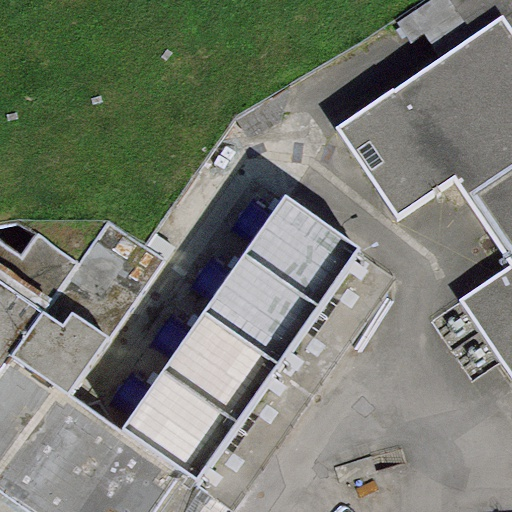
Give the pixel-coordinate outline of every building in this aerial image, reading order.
[(480,38),(500,25),(511,43),(511,0),(432,0),(397,25),(410,46),(423,39),(440,65),(480,38)] [(511,273),(511,43),(500,25),(480,38),(440,65),(392,98),(452,186),(507,267),(511,273)] [(452,186),(392,98),(338,134),(398,222),(452,186)] [(381,273),(290,210),(126,440),(193,491),(214,507),(381,273)] [(0,492),(4,487),(33,511),(179,511),(193,491),(126,440),(75,405),(114,348),(172,265),(143,247),(111,225),(81,267),(33,233),(19,255),(0,243),(0,492)] [(511,273),(507,267),(460,300),(511,380),(511,273)] [(0,511),(33,511),(4,487),(0,492),(0,511)]
